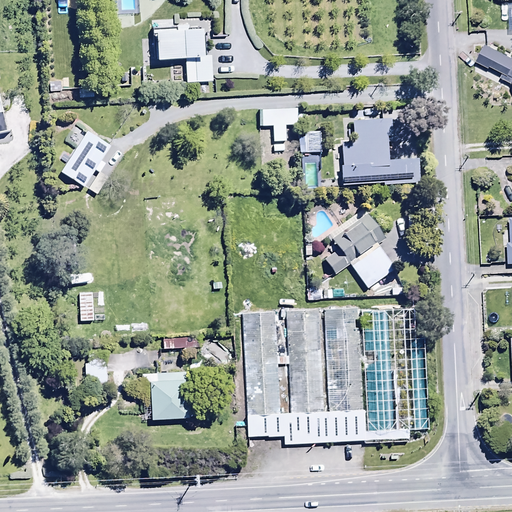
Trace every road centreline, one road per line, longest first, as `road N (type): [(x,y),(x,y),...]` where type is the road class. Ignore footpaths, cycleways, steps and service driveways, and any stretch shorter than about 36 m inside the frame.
road 1 (tertiary): [(460,488),(434,0)]
road 2 (tertiary): [(0,511),(460,488)]
